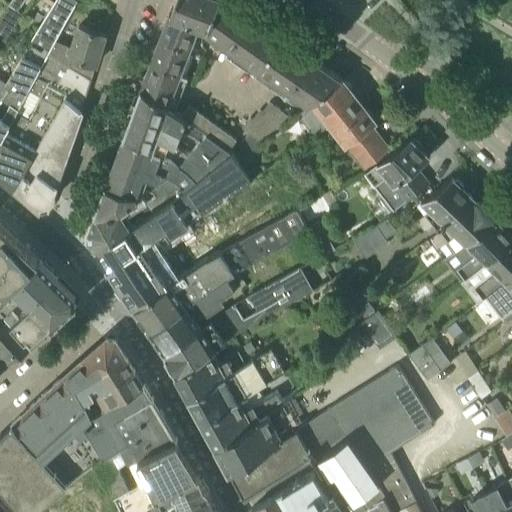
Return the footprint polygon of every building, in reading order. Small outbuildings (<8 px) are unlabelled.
[(12,0),(0,17),(0,52),(25,14),(19,10),(25,0),(12,0)] [(26,55),(7,83),(10,87),(0,101),(0,140),(7,129),(41,65),(48,53),(56,40),(79,0),(77,0),(57,0),(57,1),(24,54),(26,55)] [(198,25),(207,28),(219,0),(178,0),(173,14),(198,25)] [(206,31),(258,68),(281,37),(229,0),(219,0),(207,28),(206,31)] [(198,25),(173,14),(172,14),(161,39),(189,50),(198,25)] [(92,79),(106,34),(80,26),(73,46),(56,40),(48,53),(92,79)] [(281,37),(258,68),(310,106),(343,81),(281,37)] [(180,74),(189,50),(161,39),(152,63),(180,74)] [(0,140),(0,171),(2,173),(16,185),(66,97),(82,110),(92,79),(48,53),(41,65),(7,129),(0,140)] [(180,74),(152,63),(142,88),(167,106),(180,74)] [(0,101),(10,87),(7,83),(0,78),(0,101)] [(345,82),(343,81),(310,106),(305,110),(299,114),(309,127),(316,135),(343,113),(360,101),(351,90),(352,87),(349,83),(345,82)] [(232,153),(228,150),(181,117),(167,106),(142,88),(123,139),(168,157),(180,165),(197,180),(232,153)] [(16,185),(41,206),(49,204),(82,110),(66,97),(16,185)] [(263,110),(283,126),(292,118),(270,101),(263,110)] [(345,144),(347,144),(371,124),(372,125),(376,121),(373,118),(374,115),(371,111),(367,111),(360,101),(343,113),(316,135),(322,143),(330,137),(339,149),(345,144)] [(181,117),(228,150),(236,139),(195,109),(189,106),(181,117)] [(253,118),(273,133),(283,126),(263,110),(260,109),(253,118)] [(250,133),(262,142),(273,133),(253,118),(251,116),(242,128),(250,133)] [(345,144),(364,168),(390,147),(372,125),(371,124),(347,144),(345,144)] [(262,142),(250,133),(242,144),(241,143),(233,155),(238,161),(249,152),(262,142)] [(365,173),(382,194),(369,204),(381,219),(406,200),(407,201),(431,182),(417,166),(430,156),(422,148),(421,144),(417,140),(413,140),(411,138),(365,173)] [(123,139),(117,155),(163,171),(177,180),(184,189),(197,180),(180,165),(168,157),(123,139)] [(262,169),(249,152),(238,161),(251,178),(262,169)] [(193,217),(251,178),(238,161),(233,155),(232,153),(197,180),(184,189),(167,201),(168,202),(97,248),(109,267),(160,234),(172,237),(186,227),(183,223),(193,217)] [(117,155),(112,170),(166,189),(177,180),(163,171),(117,155)] [(112,170),(106,187),(137,197),(147,198),(160,193),(166,189),(112,170)] [(454,179),(452,178),(424,199),(432,210),(418,220),(426,231),(434,225),(440,232),(479,203),(464,189),(467,187),(458,178),(454,179)] [(106,187),(96,215),(120,210),(138,199),(143,207),(151,203),(150,201),(163,195),(167,201),(184,189),(177,180),(166,189),(160,193),(147,198),(137,197),(106,187)] [(143,207),(138,199),(120,210),(96,215),(91,229),(91,239),(97,248),(168,202),(167,201),(163,195),(150,201),(151,203),(143,207)] [(445,259),(445,260),(498,220),(479,203),(440,232),(432,238),(439,248),(446,243),(453,253),(445,259)] [(185,253),(217,233),(211,224),(194,235),(190,228),(197,224),(193,217),(183,223),(186,227),(172,237),(160,234),(109,267),(120,285),(137,309),(187,274),(204,263),(298,209),(297,207),(250,233),(209,257),(188,271),(179,260),(187,255),(185,253)] [(311,231),(298,209),(204,263),(187,274),(137,309),(151,330),(217,285),(229,278),(241,271),(311,231)] [(380,229),(385,237),(396,231),(388,218),(377,225),(380,229)] [(498,220),(445,260),(462,281),(511,241),(511,234),(510,233),(511,231),(511,230),(503,221),(499,222),(498,220)] [(0,298),(41,259),(0,221),(0,298)] [(367,257),(388,243),(377,225),(355,238),(367,257)] [(334,248),(327,236),(317,242),(324,254),(334,248)] [(511,241),(462,281),(478,302),(487,295),(511,275),(511,241)] [(0,298),(0,308),(6,315),(10,319),(58,276),(41,259),(0,298)] [(201,327),(213,320),(238,303),(311,261),(310,260),(285,274),(237,300),(230,305),(212,318),(210,314),(226,303),(223,299),(237,289),(229,278),(217,285),(151,330),(166,352),(201,327)] [(213,350),(213,351),(231,339),(230,337),(323,284),(311,261),(238,303),(213,320),(201,327),(166,352),(178,374),(213,350)] [(492,306),(502,316),(506,320),(511,314),(511,275),(487,295),(494,305),(492,306)] [(10,319),(33,343),(76,304),(77,294),(58,276),(10,319)] [(365,300),(357,305),(364,317),(373,311),(365,300)] [(381,347),(398,335),(379,309),(363,321),(381,347)] [(0,374),(33,343),(10,319),(6,315),(0,321),(0,374)] [(451,360),(432,336),(409,353),(427,377),(451,360)] [(0,483),(25,511),(28,511),(97,462),(131,442),(117,419),(153,397),(145,384),(95,415),(87,399),(86,400),(75,386),(126,355),(116,338),(107,337),(57,381),(15,421),(0,434),(0,483)] [(256,349),(251,341),(243,346),(248,354),(256,349)] [(204,420),(259,389),(286,370),(273,349),(246,365),(192,397),(204,420)] [(221,364),(213,351),(213,350),(178,374),(192,397),(246,365),(239,354),(221,364)] [(86,400),(87,399),(95,394),(136,370),(126,355),(75,386),(86,400)] [(384,496),(393,511),(422,511),(391,451),(434,422),(398,365),(302,424),(289,401),(285,404),(218,445),(245,494),(290,467),(298,480),(251,508),(253,511),(357,511),(364,508),(384,496)] [(104,409),(145,384),(136,370),(95,394),(104,409)] [(265,399),(259,389),(204,420),(218,445),(285,404),(277,391),(265,399)] [(97,462),(113,494),(140,481),(130,461),(139,456),(140,458),(178,439),(153,397),(117,419),(131,442),(97,462)] [(497,397),(487,404),(496,417),(506,410),(497,397)] [(511,433),(511,432),(511,415),(508,409),(506,410),(496,417),(495,418),(507,436),(511,433)] [(508,450),(511,446),(511,433),(507,436),(501,440),(508,450)] [(159,494),(200,475),(188,457),(178,439),(140,458),(139,456),(130,461),(140,481),(113,494),(121,511),(161,511),(165,510),(166,510),(158,495),(159,495),(159,494)] [(467,457),(473,467),(485,461),(480,451),(467,457)] [(473,467),(467,457),(455,463),(460,473),(473,467)] [(159,495),(158,495),(166,510),(165,510),(165,511),(169,511),(211,492),(200,475),(159,494),(159,495)] [(486,492),(496,511),(511,511),(511,502),(508,504),(499,485),(486,492)] [(432,498),(438,495),(439,488),(426,487),(432,498)] [(223,511),(211,492),(169,511),(223,511)] [(464,504),(468,511),(496,511),(486,492),(474,498),(474,499),(464,504)] [(366,511),(390,511),(393,511),(384,496),(364,508),(366,511)]
